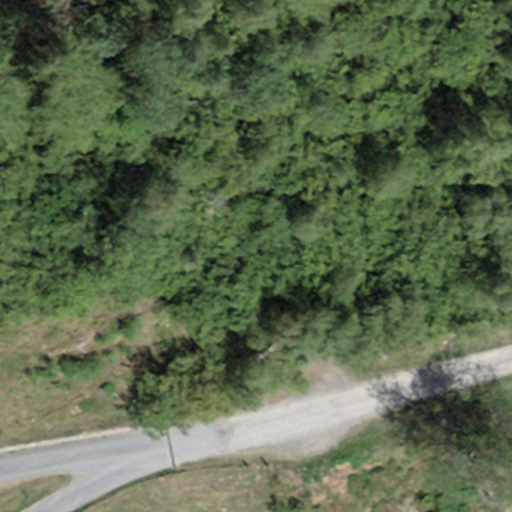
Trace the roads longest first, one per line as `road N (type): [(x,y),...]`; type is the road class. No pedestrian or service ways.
road 1 (track): [(511,359),(169,443)]
road 2 (track): [(169,443),(0,471)]
road 3 (track): [(169,443),(44,511)]
